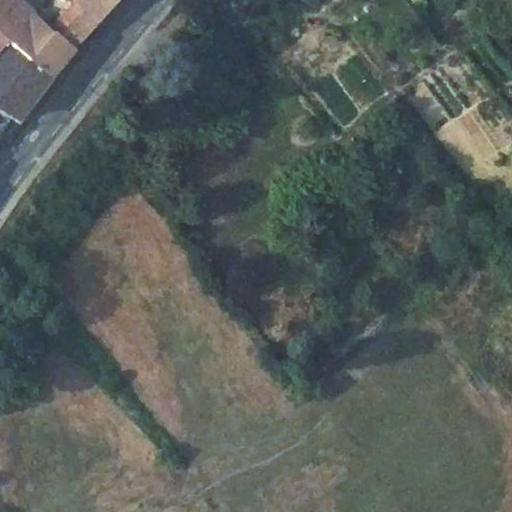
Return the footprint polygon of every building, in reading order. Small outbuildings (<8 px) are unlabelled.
[(0,0),(0,28),(10,38),(12,40),(37,13),(23,0),(0,0)] [(84,0),(88,3),(72,24),(78,29),(87,38),(119,0),(84,0)] [(37,13),(12,40),(33,58),(58,33),(37,13)] [(0,28),(0,49),(10,38),(0,28)] [(78,29),(67,42),(77,51),(87,38),(78,29)] [(58,33),(33,58),(56,77),(77,51),(67,42),(58,33)] [(0,49),(0,108),(18,122),(56,77),(33,58),(12,40),(10,38),(0,49)]
